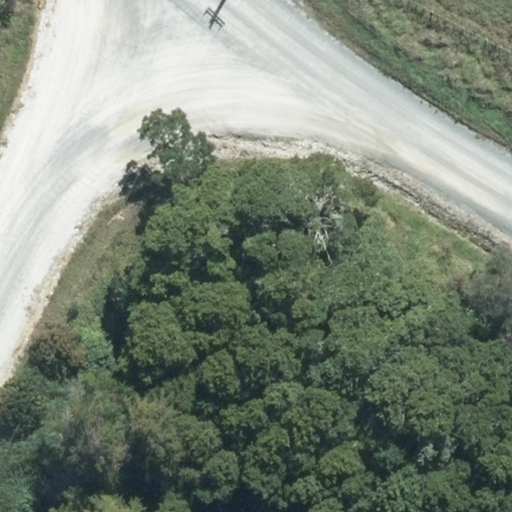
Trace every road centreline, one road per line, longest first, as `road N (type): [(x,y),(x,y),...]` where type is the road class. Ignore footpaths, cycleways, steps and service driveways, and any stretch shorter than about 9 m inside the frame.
road 1 (unclassified): [(511,208),(364,115),(207,0)]
road 2 (unclassified): [(152,0),(0,310)]
